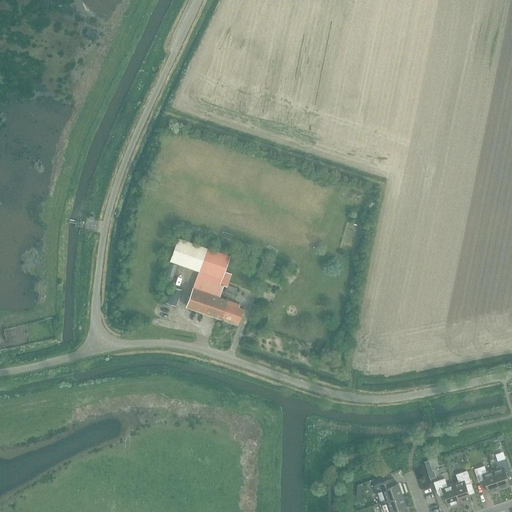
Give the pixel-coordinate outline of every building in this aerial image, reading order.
[(223,286),(224,286),(228,277),(223,275),(230,256),(208,248),(178,237),(170,261),(200,271),(198,277),(187,307),(224,320),(225,317),(239,321),(243,310),(237,308),(238,305),(219,298),(223,286)] [(225,293),(235,296),(237,289),(228,285),(225,293)] [(166,303),(175,306),(181,290),(171,287),(166,303)] [(498,452),(506,449),(504,442),(496,445),(498,452)] [(492,471),(498,489),(509,485),(504,472),(510,470),(506,458),(496,462),(498,469),(492,471)] [(435,460),(428,463),(430,470),(438,467),(435,460)] [(498,489),(492,471),(486,473),(484,466),(474,469),(478,481),(483,480),(488,493),(498,489)] [(452,484),(459,503),(470,499),(465,484),(471,482),(466,470),(455,474),(458,482),(452,484)] [(380,502),(402,495),(398,483),(395,484),(393,478),(374,485),(380,502)] [(459,503),(452,484),(447,486),(444,478),(433,482),(437,494),(443,492),(448,506),(459,503)] [(402,495),(380,502),(382,511),(404,511),(403,507),(406,506),(402,495)]
